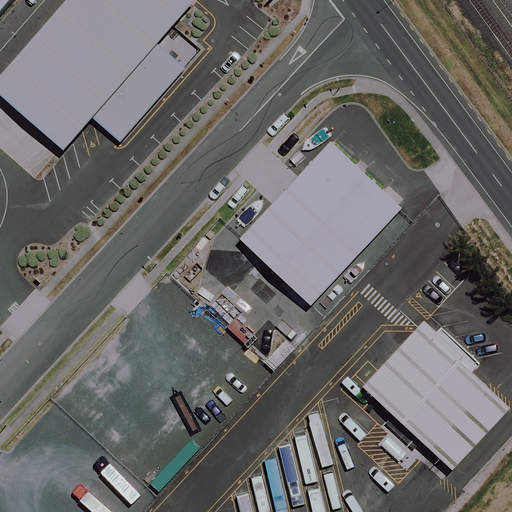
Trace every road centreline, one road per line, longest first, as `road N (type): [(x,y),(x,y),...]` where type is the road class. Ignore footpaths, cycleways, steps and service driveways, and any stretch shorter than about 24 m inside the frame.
road 1 (unclassified): [(0,387),(366,2)]
road 2 (tertiary): [(366,2),(511,200)]
